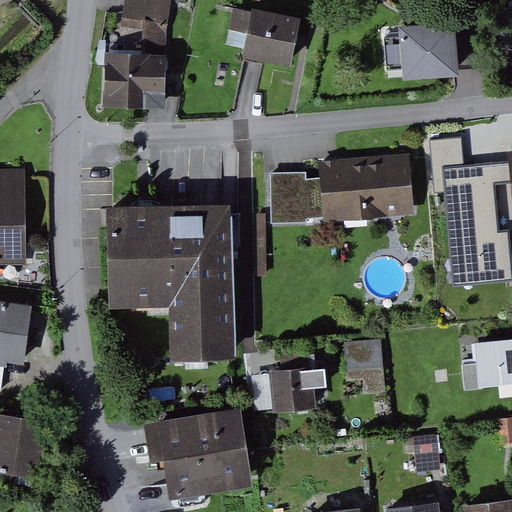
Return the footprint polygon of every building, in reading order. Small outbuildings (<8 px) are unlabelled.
[(171,0),(124,0),(119,28),(141,32),(142,52),(166,52),(167,25),(171,0)] [(297,16),(253,10),(246,56),(289,63),(297,16)] [(455,24),(400,26),(402,75),(457,72),(455,24)] [(166,53),(104,52),(103,106),(165,108),(166,53)] [(415,157),(322,162),(323,175),(280,177),(282,221),(418,213),(415,157)] [(0,265),(26,265),(25,169),(0,169),(0,265)] [(227,201),(105,209),(111,306),(168,303),(171,355),(236,351),(227,201)] [(454,279),(457,309),(482,306),(479,277),(454,279)] [(32,302),(0,297),(0,388),(3,361),(24,364),(32,302)] [(349,378),(365,377),(366,391),(387,390),(384,336),(346,339),(349,378)] [(462,337),(465,384),(477,383),(474,336),(462,337)] [(511,336),(477,338),(480,383),(511,380),(511,336)] [(311,367),(272,371),(276,406),(315,402),(311,367)] [(49,418),(0,411),(0,470),(41,476),(49,418)] [(238,411),(161,422),(172,493),(248,482),(238,411)] [(511,417),(499,419),(501,443),(511,441),(511,417)] [(445,432),(419,436),(423,470),(450,467),(445,432)] [(511,511),(511,500),(466,507),(466,511),(511,511)] [(437,511),(436,503),(390,508),(390,511),(437,511)]
